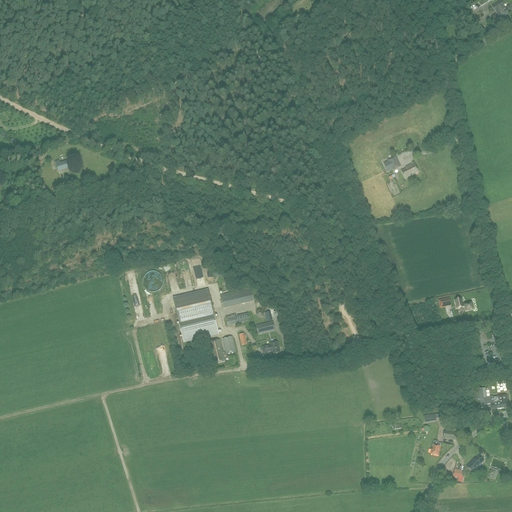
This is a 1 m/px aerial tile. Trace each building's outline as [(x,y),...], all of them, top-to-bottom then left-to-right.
[(501,1),(492,7),(495,11),(496,10),(498,13),(497,14),(500,19),(509,13),(506,9),(505,9),(503,6),(504,5),(501,1)] [(343,146),(338,149),(343,157),(348,154),(343,146)] [(388,161),(383,163),(388,172),(392,170),(393,171),(401,167),(396,156),(388,160),(388,161)] [(58,171),(72,167),(70,160),(60,163),(59,160),(55,162),(58,171)] [(415,164),(406,168),(401,171),(405,178),(419,171),(415,164)] [(178,289),(176,282),(169,283),(170,289),(171,296),(179,294),(178,289)] [(251,288),(220,295),(223,308),(254,301),(251,288)] [(219,334),(213,309),(209,291),(174,299),(178,317),(184,342),(219,334)] [(440,309),(451,306),(450,298),(439,301),(440,309)] [(454,300),(456,309),(464,307),(462,298),(454,300)] [(471,302),(464,303),(465,306),(466,311),(473,309),(471,302)] [(236,316),(235,314),(226,317),(228,326),(249,321),(247,313),(236,316)] [(258,334),(275,330),(273,322),(256,326),(258,334)] [(139,330),(143,351),(149,350),(145,329),(139,330)] [(241,346),(247,345),(245,334),(239,335),(241,346)] [(223,353),(220,340),(208,343),(213,364),(225,361),(224,357),(227,356),(226,355),(236,352),(232,337),(223,339),(226,352),(223,353)] [(270,344),(270,345),(272,352),(273,354),(280,352),(278,342),(270,344)] [(201,344),(191,346),(195,362),(204,359),(201,344)] [(272,352),(270,345),(262,347),(264,354),(272,352)] [(148,376),(156,374),(152,356),(144,358),(148,376)] [(475,390),(478,409),(485,408),(485,405),(491,404),(492,410),(510,408),(509,401),(508,402),(507,395),(497,396),(497,397),(493,398),(493,397),(487,397),(484,397),(483,389),(485,389),(485,388),(475,390)] [(424,416),(425,422),(437,420),(437,418),(444,417),(444,413),(424,416)] [(446,432),(445,432),(444,438),(455,440),(456,433),(454,433),(454,430),(447,429),(446,432)] [(433,441),(433,444),(431,454),(439,455),(441,445),(442,443),(438,443),(439,441),(433,441)] [(484,460),(479,456),(476,459),(475,458),(467,466),(473,472),(481,463),(481,464),(484,460)] [(462,477),(463,471),(455,469),(453,476),(462,477)]
